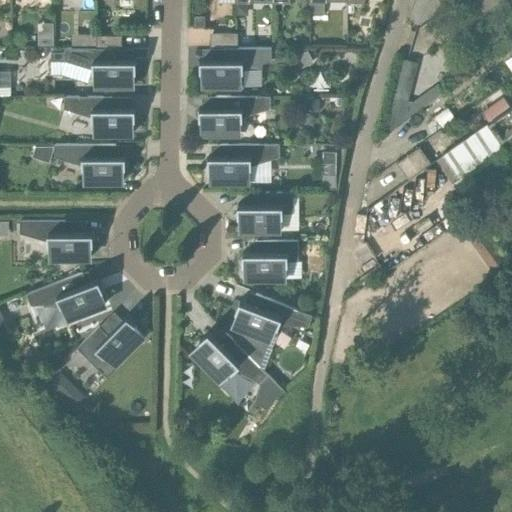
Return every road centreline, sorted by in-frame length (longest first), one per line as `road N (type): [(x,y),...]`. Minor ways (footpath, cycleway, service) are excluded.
road 1 (residential): [(165,194),(145,199),(125,224),(128,257),(152,278),(187,274),(207,251),(205,218),(179,196)]
road 2 (residential): [(165,194),(169,0)]
